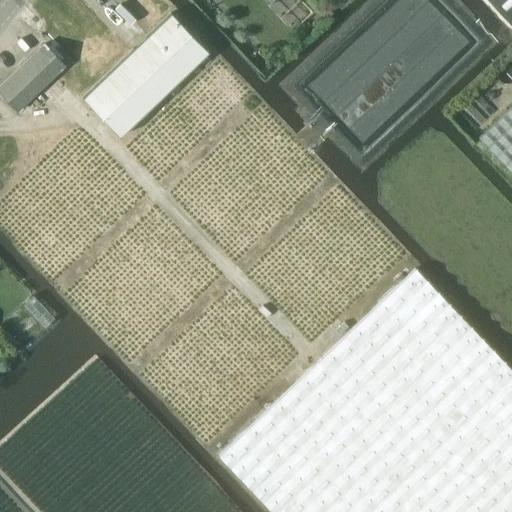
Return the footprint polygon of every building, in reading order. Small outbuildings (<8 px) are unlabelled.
[(511,0),(489,0),(511,24),(511,0)] [(172,13),(84,98),(121,136),(209,51),(172,13)] [(0,92),(17,111),(66,65),(45,42),(0,85),(0,92)] [(511,170),(511,105),(479,136),(511,170)] [(511,511),(511,369),(416,268),(221,454),(275,511),(511,511)]
